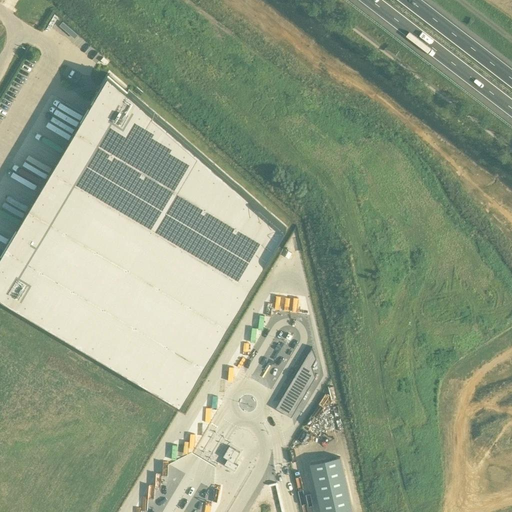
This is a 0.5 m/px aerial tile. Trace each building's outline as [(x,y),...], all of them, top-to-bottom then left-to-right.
[(63,20),(57,28),(73,42),(79,34),(63,20)] [(1,256),(0,257),(0,296),(181,405),(284,231),(286,229),(109,75),(96,97),(48,177),(1,256)] [(0,315),(0,511),(104,511),(163,414),(0,315)] [(316,358),(312,346),(275,408),(291,417),(316,376),(312,366),(316,358)] [(237,466),(242,457),(239,455),(242,448),(236,444),(226,460),(237,466)] [(353,511),(340,457),(310,464),(321,511),(353,511)]
